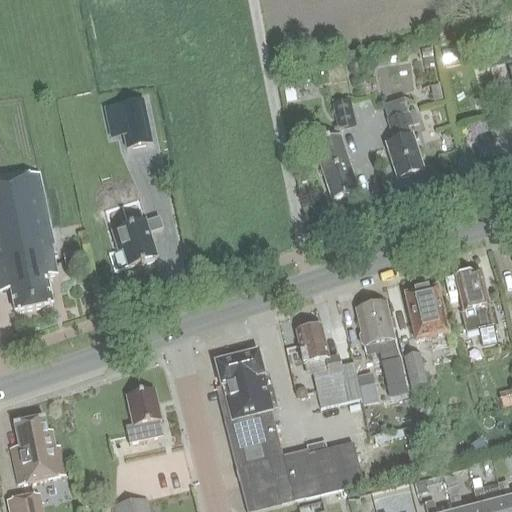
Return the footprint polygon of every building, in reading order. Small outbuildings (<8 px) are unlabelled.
[(481,44),(488,70),(508,64),(502,38),(481,44)] [(440,87),(430,89),(433,104),(443,102),(440,87)] [(142,101),(117,107),(126,151),(152,146),(142,101)] [(355,128),(348,104),(329,109),(337,134),(355,128)] [(385,147),(397,183),(423,174),(411,139),(410,140),(406,130),(412,128),(408,115),(386,122),(393,145),(385,147)] [(357,195),(347,165),(338,137),(313,145),(331,204),(357,195)] [(295,155),(304,151),(298,138),(289,142),(295,155)] [(15,317),(52,309),(46,280),(56,278),(53,261),(56,260),(38,177),(0,184),(0,295),(10,294),(15,317)] [(143,265),(156,262),(148,236),(161,232),(158,222),(144,226),(144,225),(112,235),(118,256),(122,254),(127,271),(139,267),(140,269),(144,267),(143,265)] [(63,256),(66,268),(78,265),(75,254),(63,256)] [(492,329),(488,310),(480,275),(455,281),(463,316),(460,317),(465,337),(478,334),(481,349),(496,345),(492,329)] [(430,349),(429,341),(448,336),(437,290),(404,297),(417,352),(430,349)] [(381,367),(387,392),(404,388),(391,334),(395,333),(393,322),(389,323),(385,307),(355,313),(366,358),(385,354),(388,366),(381,367)] [(312,366),(327,363),(320,330),(296,336),(303,368),(304,368),(305,372),(313,370),(312,366)] [(305,503),(347,492),(362,488),(351,446),(326,453),(324,445),(305,449),(307,457),(294,461),(293,457),(282,460),(270,414),(271,414),(270,414),(277,412),(268,377),(264,378),(258,354),(214,366),(220,390),(222,390),(230,423),(223,424),(245,511),(269,511),(280,509),(304,502),(305,503)] [(426,388),(419,357),(404,361),(411,392),(426,388)] [(339,360),(327,363),(312,366),(313,370),(322,412),(359,403),(356,385),(352,368),(341,370),(339,360)] [(372,378),(357,380),(363,409),(377,406),(372,378)] [(307,397),(306,393),(302,391),(297,392),(296,397),(297,401),(301,403),(306,401),(307,397)] [(162,441),(159,424),(160,424),(154,393),(126,399),(132,429),(125,431),(129,448),(162,441)] [(64,480),(58,450),(55,451),(51,435),(46,436),(43,422),(14,428),(18,451),(10,453),(18,489),(64,480)] [(403,442),(417,439),(416,431),(401,434),(403,442)] [(427,476),(422,453),(406,456),(411,479),(427,476)] [(450,496),(460,493),(456,479),(447,482),(450,496)] [(420,495),(430,492),(427,480),(416,483),(420,495)] [(478,482),(471,484),(473,493),(481,491),(478,482)] [(511,511),(511,502),(510,503),(506,485),(497,488),(501,505),(506,504),(508,511),(511,511)] [(508,511),(506,504),(501,505),(486,509),(481,492),(473,494),(477,511),(482,510),(482,511),(508,511)] [(42,511),(39,497),(14,503),(6,504),(7,511),(42,511)] [(482,511),(482,510),(477,511),(475,511),(460,511),(457,498),(448,500),(451,511),(482,511)]
